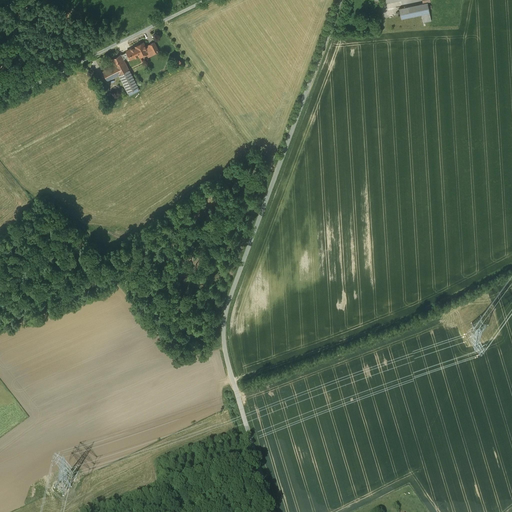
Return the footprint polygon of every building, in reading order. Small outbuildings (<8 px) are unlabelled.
[(428,2),(419,4),(421,14),(423,22),(431,21),(428,2)] [(419,4),(399,8),(401,18),(421,14),(419,4)] [(135,47),(126,51),(127,52),(121,55),(124,59),(129,56),(130,59),(139,55),(140,57),(146,53),(148,52),(146,47),(143,42),(135,46),(135,47)] [(149,45),(146,47),(148,52),(152,50),(153,53),(158,50),(154,42),(149,45)] [(121,55),(121,54),(111,59),(114,66),(103,72),(107,80),(119,74),(128,92),(138,87),(124,59),(121,55)] [(86,466),(76,472),(78,475),(88,469),(86,466)]
